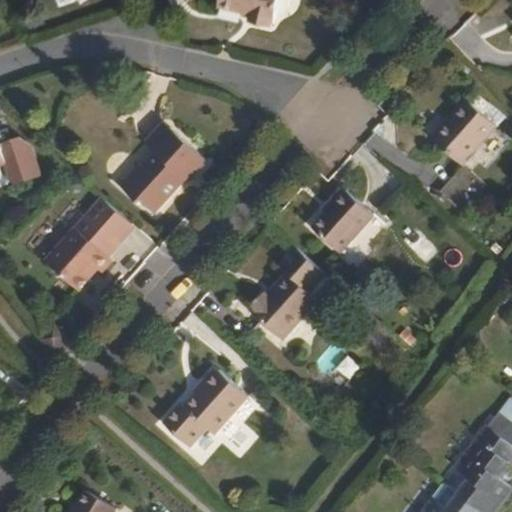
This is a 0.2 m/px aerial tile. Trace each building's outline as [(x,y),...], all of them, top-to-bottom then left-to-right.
[(273,0),(212,0),(207,18),(235,26),(234,35),(254,42),(257,34),(262,36),(273,0)] [(465,105),(430,143),(460,170),(495,132),(465,105)] [(134,181),(117,201),(150,229),(180,194),(183,196),(202,175),(162,141),(144,161),(151,168),(138,183),(134,181)] [(0,187),(5,202),(33,193),(23,165),(12,156),(4,159),(0,147),(0,187)] [(458,182),(473,196),(484,183),(468,170),(458,182)] [(333,218),(312,243),(342,268),(375,228),(343,201),(330,214),(333,218)] [(99,215),(84,233),(110,256),(125,239),(99,215)] [(81,229),(40,277),(73,306),(93,284),(97,286),(106,276),(103,272),(113,258),(110,256),(84,233),(81,229)] [(260,308),(244,325),(278,354),(314,312),(285,286),(263,312),(260,308)] [(53,367),(65,352),(49,339),(36,355),(53,367)] [(216,373),(166,433),(193,457),(210,439),(217,446),(251,406),(216,373)] [(460,493),(482,511),(498,511),(511,494),(511,489),(503,479),(511,467),(511,438),(494,424),(458,470),(470,479),(460,493)] [(482,511),(460,493),(450,505),(439,495),(425,511),(482,511)] [(97,511),(83,502),(76,511),(97,511)]
